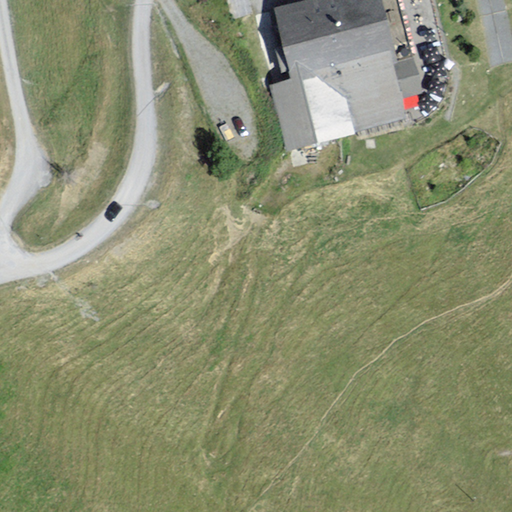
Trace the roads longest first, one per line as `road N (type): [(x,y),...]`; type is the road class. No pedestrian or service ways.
road 1 (track): [(9,257),(34,264),(64,253),(98,229),(132,187),(146,133),(144,0)]
road 2 (track): [(0,0),(25,142),(23,175),(0,229)]
